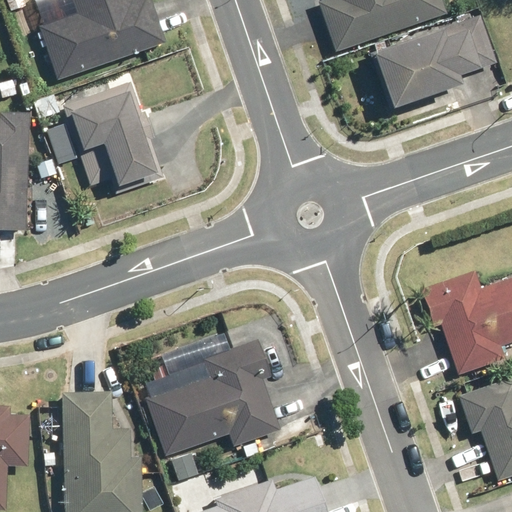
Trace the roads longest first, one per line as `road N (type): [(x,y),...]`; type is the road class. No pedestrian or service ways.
road 1 (residential): [(281,228),(43,308),(0,315)]
road 2 (residential): [(413,511),(321,244)]
road 3 (residential): [(297,187),(233,0)]
road 4 (residential): [(338,205),(511,145)]
